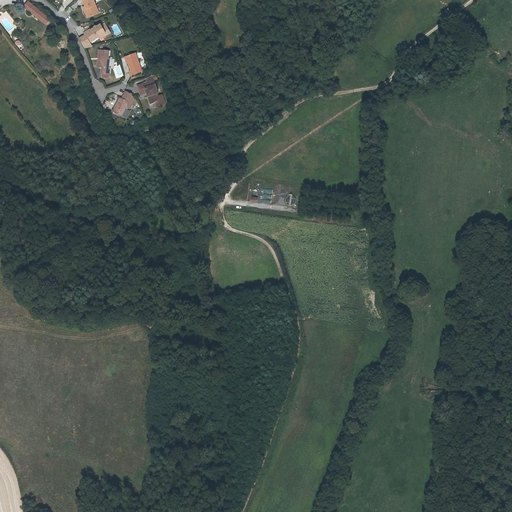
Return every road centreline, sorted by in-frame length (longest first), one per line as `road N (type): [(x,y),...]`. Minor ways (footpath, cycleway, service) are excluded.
road 1 (track): [(244,511),(301,336),(276,254),(266,241),(216,220),(217,207),(242,178),(377,88)]
road 2 (track): [(242,178),(247,144),(306,102),(377,88)]
road 3 (residential): [(37,0),(75,34),(97,94),(122,88)]
road 4 (track): [(377,88),(425,35),(472,0)]
